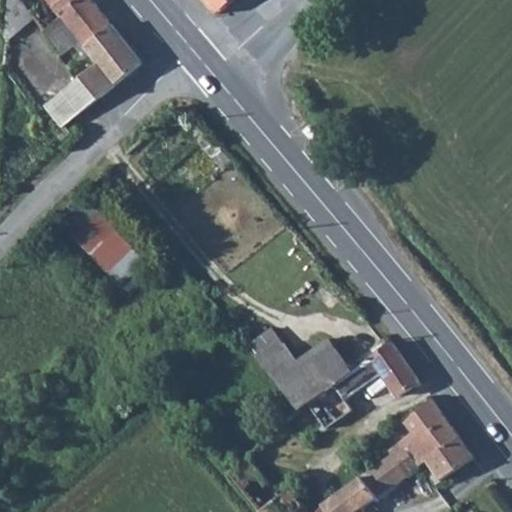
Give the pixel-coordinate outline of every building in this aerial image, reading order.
[(93,0),(29,0),(9,16),(7,40),(34,18),(62,53),(81,36),(89,47),(114,26),(93,0)] [(210,0),(221,12),(235,0),(210,0)] [(65,126),(144,64),(114,26),(89,47),(100,61),(50,107),(65,126)] [(83,194),(59,219),(62,222),(76,236),(99,214),(100,213),(83,194)] [(99,214),(76,236),(91,252),(115,231),(99,214)] [(76,236),(62,222),(50,233),(64,247),(76,236)] [(271,331),(248,349),(296,413),(311,402),(321,394),(297,364),(271,331)] [(328,340),(297,364),(321,394),(340,380),(352,370),(328,340)] [(391,340),(352,370),(340,380),(349,391),(382,366),(402,392),(421,379),(391,340)] [(321,394),(311,402),(333,433),(363,410),(349,391),(340,380),(321,394)] [(390,446),(392,450),(408,471),(427,457),(436,469),(443,479),(475,456),(432,398),(408,414),(418,427),(390,446)] [(324,501),(325,503),(332,511),(369,511),(370,511),(363,503),(408,471),(392,450),(324,501)] [(247,451),(227,468),(261,511),(290,511),(304,501),(291,485),(281,493),(247,451)] [(443,479),(436,469),(429,474),(437,483),(443,479)] [(304,501),(290,511),(312,511),(304,501)] [(332,511),(325,503),(312,511),(332,511)]
